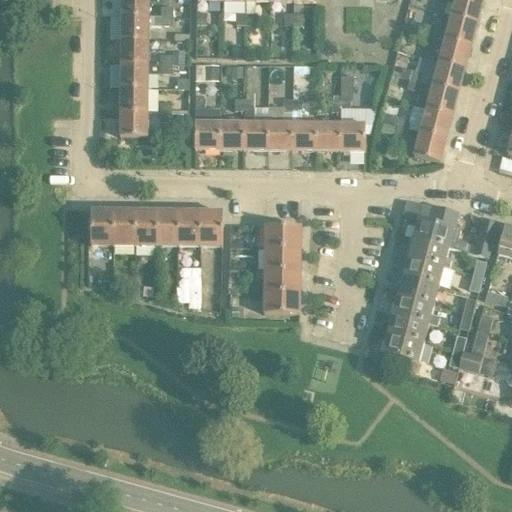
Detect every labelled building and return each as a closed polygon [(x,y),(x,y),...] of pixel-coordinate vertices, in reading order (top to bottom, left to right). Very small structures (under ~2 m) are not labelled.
[(123,0),(123,18),(150,18),(150,0),(123,0)] [(455,0),(451,18),(478,25),(484,1),(481,0),(455,0)] [(161,9),(162,19),(174,19),(174,10),(161,9)] [(207,28),(207,16),(197,16),(197,27),(207,28)] [(236,28),(247,28),(247,16),(236,16),(236,28)] [(255,16),(247,16),(247,28),(255,28),(255,16)] [(295,29),(295,16),(285,16),(284,29),(295,29)] [(304,17),(295,16),(295,29),(304,29),(304,17)] [(174,19),(162,19),(150,18),(123,18),(123,42),(150,43),(150,29),(173,29),(174,19)] [(472,48),(478,25),(451,18),(445,41),(472,48)] [(434,38),(437,29),(424,26),(422,35),(434,38)] [(431,48),(434,38),(422,35),(420,45),(431,48)] [(439,64),(465,71),(472,48),(445,41),(439,64)] [(123,42),(123,66),(149,67),(150,43),(123,42)] [(185,55),(173,55),(173,58),(173,67),(185,67),(185,55)] [(162,58),(162,67),(173,67),(173,58),(162,58)] [(465,71),(439,64),(433,87),(459,94),(465,71)] [(173,67),(162,67),(149,67),(123,66),(122,91),(149,91),(149,77),(173,77),(173,67)] [(219,68),(206,68),(206,80),(219,80),(219,68)] [(243,70),(231,70),(231,81),(243,81),(243,70)] [(410,81),(422,85),(424,76),(412,73),(410,81)] [(357,77),(352,106),(367,109),(372,80),(357,77)] [(342,80),(342,94),(351,94),(351,80),(342,80)] [(419,95),(422,85),(410,81),(407,91),(419,95)] [(189,92),(189,82),(178,82),(178,92),(189,92)] [(459,94),(433,87),(427,111),(453,118),(459,94)] [(122,91),(122,115),(149,115),(149,91),(122,91)] [(196,114),(206,114),(206,102),(196,102),(196,114)] [(235,114),(245,114),(245,102),(235,102),(235,114)] [(245,102),(245,114),(255,114),(255,102),(247,102),(245,102)] [(293,114),(293,102),(283,102),(283,114),(293,114)] [(293,102),(293,114),(301,114),(301,103),(293,102)] [(331,115),(341,115),(341,103),(331,103),(331,115)] [(351,116),(351,103),(341,103),(341,115),(351,116)] [(160,106),(160,115),(172,115),(172,106),(160,106)] [(421,134),(447,141),(453,118),(427,111),(421,134)] [(269,126),(255,125),(255,114),(245,114),(245,125),(245,153),(269,153),(269,126)] [(317,126),(301,126),(301,114),(293,114),(293,126),(293,154),(317,154),(317,126)] [(149,140),(149,115),(122,115),(122,140),(149,140)] [(172,125),(172,115),(160,115),(160,125),(172,125)] [(384,116),(382,124),(397,128),(400,120),(384,116)] [(409,131),(412,122),(400,119),(400,120),(397,128),(409,131)] [(196,153),(221,153),(221,125),(196,125),(196,153)] [(245,125),(221,125),(221,153),(245,153),(245,125)] [(269,153),(293,154),(293,126),(269,126),(269,153)] [(341,154),(341,127),(317,126),(317,154),(341,154)] [(341,127),(341,154),(365,155),(366,127),(341,127)] [(407,141),(409,131),(397,128),(395,138),(407,141)] [(447,141),(421,134),(414,158),(441,165),(447,141)] [(91,249),(113,249),(114,213),(92,213),(91,249)] [(136,213),(114,213),(113,249),(135,249),(136,213)] [(157,250),(157,214),(136,213),(135,249),(157,250)] [(179,214),(157,214),(157,250),(178,250),(179,214)] [(200,250),(200,214),(179,214),(178,250),(200,250)] [(223,215),(200,214),(200,250),(222,251),(223,215)] [(413,241),(449,251),(465,255),(467,246),(452,242),(455,231),(418,222),(413,241)] [(511,260),(511,230),(506,228),(498,257),(511,260)] [(265,229),(265,251),(301,252),(302,229),(265,229)] [(488,261),(493,242),(479,238),(474,257),(488,261)] [(413,241),(408,260),(444,269),(449,271),(452,261),(447,260),(449,251),(413,241)] [(265,251),(264,273),(301,273),(301,252),(265,251)] [(439,289),(444,269),(408,260),(403,279),(439,289)] [(477,263),(473,277),(483,279),(487,265),(477,263)] [(180,308),(201,309),(203,270),(181,269),(180,308)] [(264,273),(264,294),(300,295),(301,273),(264,273)] [(479,295),(483,279),(473,277),(469,293),(479,295)] [(403,279),(398,298),(434,308),(439,289),(403,279)] [(300,317),(300,295),(264,294),(264,316),(300,317)] [(509,299),(487,294),(485,304),(506,310),(509,299)] [(438,330),(438,328),(440,320),(431,318),(434,308),(398,298),(393,316),(429,326),(429,327),(438,330)] [(467,301),(463,315),(473,318),(476,303),(467,301)] [(468,334),(473,318),(463,315),(459,331),(468,334)] [(424,346),(429,327),(429,326),(393,316),(388,336),(424,346)] [(482,318),(478,334),(489,336),(493,320),(482,318)] [(484,353),(489,336),(478,334),(473,350),(484,353)] [(419,365),(424,346),(388,336),(382,355),(419,365)] [(457,339),(453,353),(463,356),(467,342),(457,339)] [(459,371),(463,356),(453,353),(449,369),(459,371)] [(478,376),(483,359),(471,356),(467,373),(478,376)]
